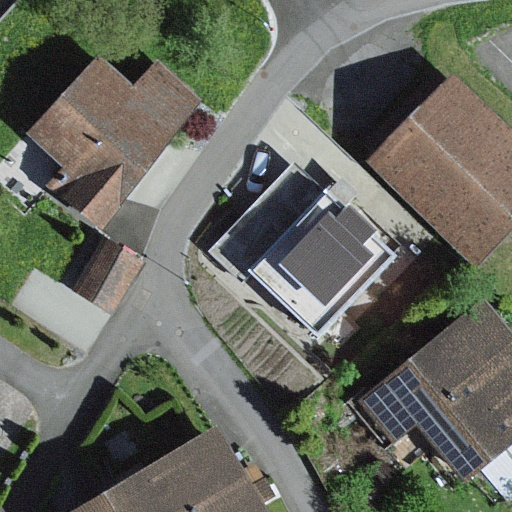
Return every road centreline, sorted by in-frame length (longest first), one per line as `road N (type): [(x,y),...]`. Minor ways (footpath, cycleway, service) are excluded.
road 1 (residential): [(353,28),(292,63),(149,285)]
road 2 (residential): [(149,285),(271,439),(313,511)]
road 3 (residential): [(149,285),(19,511)]
